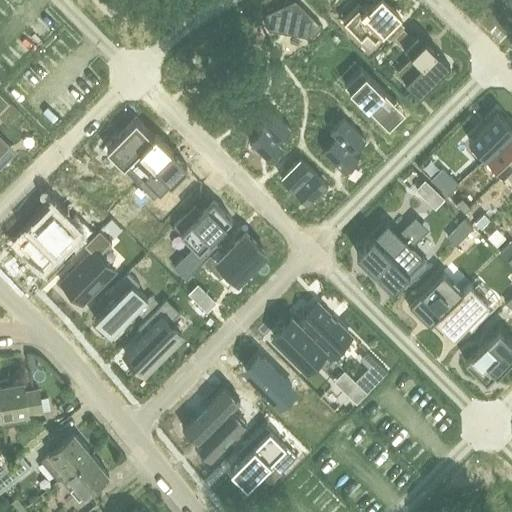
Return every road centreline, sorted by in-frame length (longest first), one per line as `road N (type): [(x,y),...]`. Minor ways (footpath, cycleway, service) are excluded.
road 1 (residential): [(310,251),(495,63)]
road 2 (residential): [(129,431),(310,251)]
road 3 (residential): [(310,251),(134,75)]
road 4 (residential): [(486,426),(310,251)]
road 5 (residential): [(0,210),(134,75)]
road 6 (residential): [(129,431),(42,331)]
road 7 (residential): [(399,511),(486,426)]
